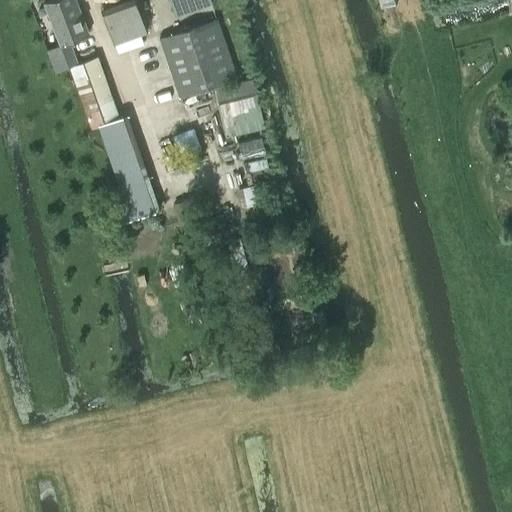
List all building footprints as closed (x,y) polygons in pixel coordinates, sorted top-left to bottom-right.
[(76,0),(44,0),(60,42),(46,47),(55,71),(71,64),(70,62),(79,60),(70,38),(88,32),(76,0)] [(118,50),(150,38),(136,0),(101,0),(104,6),(102,6),(118,50)] [(170,0),(176,14),(212,2),(210,0),(170,0)] [(40,13),(46,11),(44,5),(38,7),(40,13)] [(215,17),(162,36),(184,98),(214,87),(226,135),(264,126),(252,76),(237,80),(215,17)] [(120,181),(143,173),(122,113),(118,114),(97,53),(79,60),(70,62),(71,64),(91,124),(99,121),(120,181)] [(193,127),(173,134),(180,154),(201,147),(193,127)] [(118,199),(125,220),(156,209),(148,188),(118,199)] [(181,223),(195,218),(188,197),(174,202),(181,223)] [(202,220),(206,236),(220,233),(216,217),(202,220)] [(278,337),(257,342),(261,358),(282,353),(278,337)]
